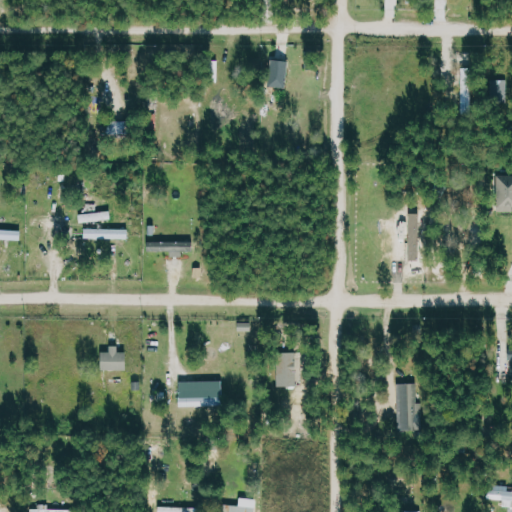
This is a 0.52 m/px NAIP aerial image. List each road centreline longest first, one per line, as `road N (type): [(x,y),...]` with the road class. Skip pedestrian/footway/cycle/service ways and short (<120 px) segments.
road 1 (residential): [(337,511),(339,0)]
road 2 (residential): [(0,26),(511,27)]
road 3 (residential): [(0,295),(511,295)]
